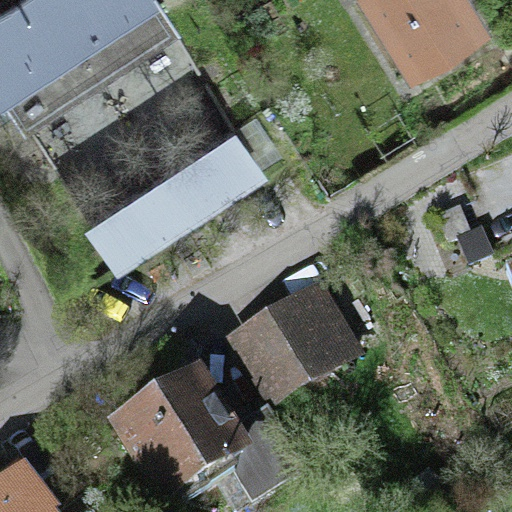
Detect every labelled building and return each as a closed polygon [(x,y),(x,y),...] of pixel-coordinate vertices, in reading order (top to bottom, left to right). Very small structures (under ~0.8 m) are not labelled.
[(22,0),(18,3),(73,84),(123,51),(89,0),(22,0)] [(89,0),(123,51),(170,19),(157,0),(89,0)] [(343,0),(341,1),(393,83),(479,34),(458,0),(343,0)] [(73,84),(18,3),(0,14),(0,80),(24,117),(73,84)] [(224,132),(192,152),(223,201),(255,181),(224,132)] [(192,152),(135,188),(166,237),(223,201),(192,152)] [(124,263),(166,237),(135,188),(93,214),(124,263)] [(458,203),(433,219),(444,242),(469,233),(458,203)] [(511,279),(496,286),(511,325),(511,279)] [(362,376),(314,304),(223,359),(268,435),(362,376)] [(224,448),(188,390),(92,441),(135,511),(194,511),(224,495),(235,511),(269,511),(301,491),(256,428),(224,448)] [(0,511),(31,511),(15,492),(0,503),(0,511)]
